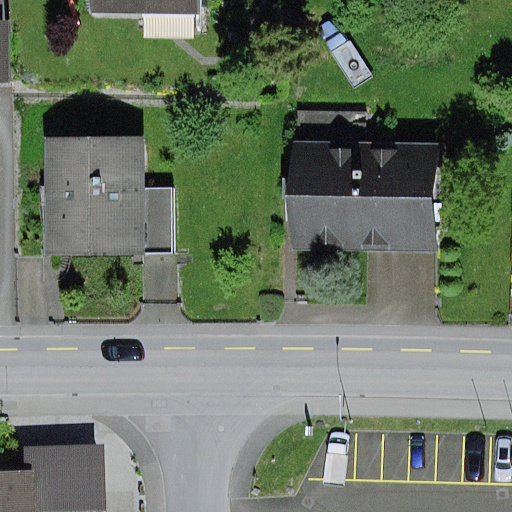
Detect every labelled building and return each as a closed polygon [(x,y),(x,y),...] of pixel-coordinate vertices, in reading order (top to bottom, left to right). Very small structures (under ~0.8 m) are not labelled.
[(199,0),(94,0),(95,13),(199,14),(199,0)] [(7,21),(0,20),(0,82),(9,83),(7,21)] [(146,140),(49,139),(48,254),(146,254),(146,189),(146,140)] [(442,146),(300,143),(298,250),(439,254),(442,146)] [(174,189),(146,189),(146,254),(174,254),(174,189)] [(35,450),(36,472),(37,511),(99,511),(97,448),(35,450)] [(37,511),(36,472),(0,473),(0,511),(37,511)]
